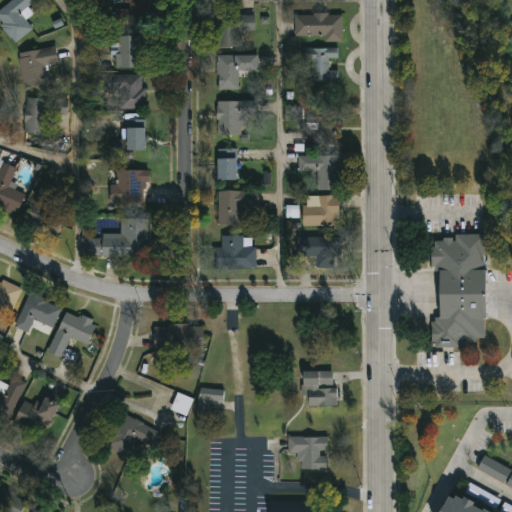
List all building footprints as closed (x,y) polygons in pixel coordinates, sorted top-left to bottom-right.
[(15,43),(0,22),(0,6),(8,0),(33,0),(35,2),(27,8),(32,14),(25,20),(32,30),(15,43)] [(143,0),(144,9),(123,9),(122,0),(143,0)] [(341,42),(322,42),(322,37),(294,37),(294,15),(341,15),(341,42)] [(219,48),(219,16),(253,16),(254,31),(240,31),(240,48),(219,48)] [(117,36),(139,36),(139,68),(117,68),(117,36)] [(58,65),(47,67),(50,86),(23,90),(18,54),(55,48),(58,65)] [(338,82),(309,82),(309,64),(301,64),(301,49),(338,49),(337,59),(328,59),(327,71),(338,71),(338,82)] [(217,90),(217,56),(256,56),(256,71),(237,71),(237,90),(217,90)] [(102,76),(143,76),(143,110),(102,110),(102,76)] [(26,99),(68,100),(67,116),(46,116),(45,136),(25,135),(26,99)] [(240,137),(216,137),(216,102),(250,102),(250,114),(240,114),(240,137)] [(308,109),(336,111),(335,141),(317,140),(318,128),(307,127),(308,109)] [(127,152),(127,121),(146,121),(146,152),(127,152)] [(236,152),(236,181),(217,181),(217,152),(236,152)] [(316,191),(316,172),(298,172),(298,156),(338,156),(338,191),(316,191)] [(17,169),(10,190),(25,195),(18,215),(0,208),(0,167),(1,164),(17,169)] [(147,171),(147,205),(110,204),(110,186),(116,186),(117,171),(147,171)] [(59,235),(67,216),(51,209),(60,188),(43,182),(27,222),(59,235)] [(241,226),(218,226),(218,192),(256,192),(256,208),(241,208),(241,226)] [(338,197),(338,227),(302,227),(302,197),(338,197)] [(120,220),(150,219),(151,257),(80,258),(80,237),(120,237),(120,220)] [(484,338),(474,338),(474,347),(432,347),(432,319),(439,319),(440,267),(431,267),(431,235),(485,235),(484,338)] [(256,247),(256,270),(215,270),(215,248),(221,248),(221,237),(249,237),(249,247),(256,247)] [(316,269),(316,257),(297,257),(297,238),(340,238),(340,269),(316,269)] [(0,281),(21,290),(11,315),(0,310),(0,281)] [(61,308),(53,329),(33,321),(28,334),(15,329),(28,295),(61,308)] [(47,353),(66,311),(97,324),(87,346),(70,338),(61,359),(47,353)] [(201,326),(201,351),(154,351),(154,326),(201,326)] [(303,407),(303,373),(335,373),(335,407),(303,407)] [(9,419),(0,414),(0,384),(7,388),(12,377),(26,384),(9,419)] [(197,424),(208,424),(209,401),(224,402),(224,390),(199,388),(197,424)] [(188,416),(193,398),(177,393),(171,411),(188,416)] [(60,405),(44,438),(14,425),(24,402),(40,409),(45,398),(60,405)] [(146,463),(105,448),(118,415),(159,430),(146,463)] [(302,471),(302,455),(288,455),(288,438),(327,438),(327,471),(302,471)] [(511,488),(477,470),(484,457),(511,471),(511,488)] [(0,511),(22,511),(27,500),(0,488),(0,511)] [(439,511),(451,491),(491,511),(439,511)] [(314,511),(315,501),(271,501),(270,511),(314,511)]
